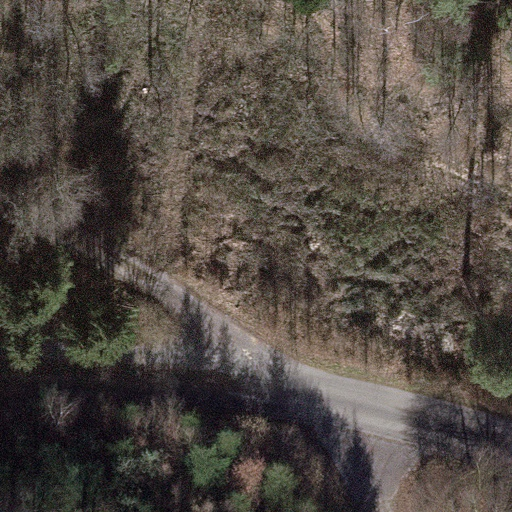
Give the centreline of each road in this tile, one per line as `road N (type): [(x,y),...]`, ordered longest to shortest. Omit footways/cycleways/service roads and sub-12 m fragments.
road 1 (tertiary): [(0,366),(272,389),(511,451)]
road 2 (track): [(0,196),(188,307),(272,389)]
road 3 (track): [(370,511),(272,389)]
